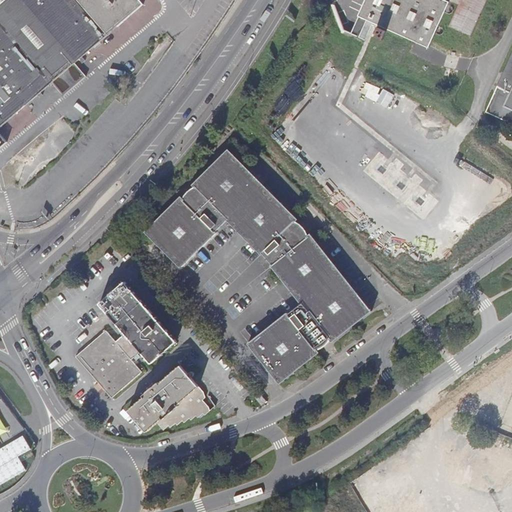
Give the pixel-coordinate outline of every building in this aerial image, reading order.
[(0,0),(0,148),(9,141),(0,131),(0,128),(54,83),(64,95),(87,75),(76,63),(144,5),(140,0),(0,0)] [(367,0),(360,16),(429,48),(450,0),(367,0)] [(380,28),(377,35),(383,38),(387,31),(380,28)] [(511,92),(506,106),(511,108),(511,56),(499,86),(511,92)] [(146,233),(180,267),(181,268),(182,267),(195,254),(194,253),(201,246),(202,247),(218,233),(216,231),(219,228),(227,221),(243,237),(260,254),(262,252),(270,261),(268,262),(300,304),(249,344),(280,384),(292,375),(320,353),(318,350),(321,350),(325,347),(329,343),(330,341),(332,343),(373,311),(347,279),(317,241),(304,224),(283,204),(264,185),(241,161),(231,151),(229,150),(146,233)] [(126,283),(101,305),(105,310),(125,333),(120,337),(117,340),(115,341),(107,332),(94,344),(77,358),(112,399),(143,373),(132,361),(134,359),(140,354),(141,353),(152,365),(178,343),(126,283)] [(145,399),(129,413),(144,430),(147,433),(158,424),(164,431),(169,427),(171,429),(176,424),(178,427),(183,423),(185,424),(190,420),(192,422),(197,417),(199,420),(204,414),(206,416),(212,411),(210,408),(205,402),(208,399),(205,394),(200,388),(182,367),(161,385),(159,383),(151,390),(143,397),(145,399)] [(254,397),(262,406),(267,402),(259,392),(254,397)]
